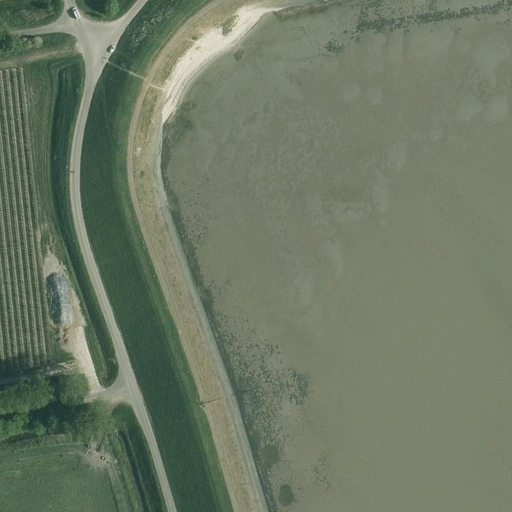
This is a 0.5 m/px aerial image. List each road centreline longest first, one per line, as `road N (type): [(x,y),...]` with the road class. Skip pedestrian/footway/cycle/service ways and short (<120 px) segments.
road 1 (unclassified): [(132,387),(78,231),(74,192),(80,122),(101,53)]
road 2 (unclassified): [(0,414),(132,387)]
road 3 (unclassified): [(170,511),(132,387)]
